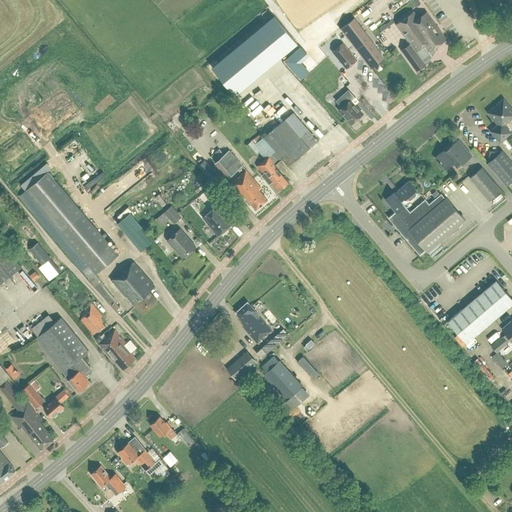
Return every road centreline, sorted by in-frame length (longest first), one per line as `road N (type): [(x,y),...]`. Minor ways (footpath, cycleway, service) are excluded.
road 1 (primary): [(1,511),(113,416),(248,258),(332,181)]
road 2 (track): [(0,180),(161,363)]
road 3 (primary): [(332,181),(511,43)]
road 4 (unclassified): [(481,232),(418,284),(332,181)]
